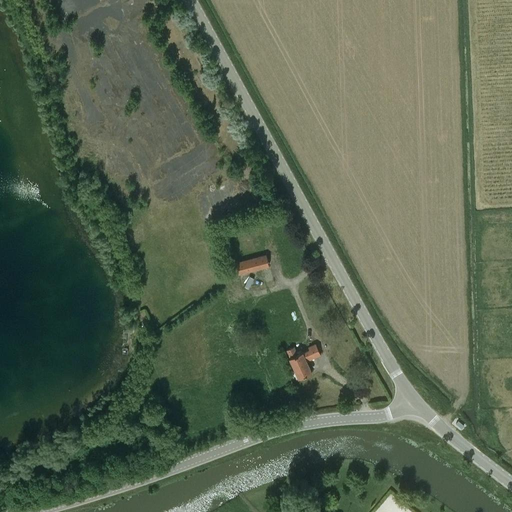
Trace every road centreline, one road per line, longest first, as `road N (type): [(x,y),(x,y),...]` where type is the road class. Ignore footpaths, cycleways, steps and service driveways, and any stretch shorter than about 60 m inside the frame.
road 1 (tertiary): [(412,397),(188,0)]
road 2 (unclassified): [(32,511),(294,423),(387,412),(412,397)]
road 3 (tertiary): [(511,484),(412,397)]
